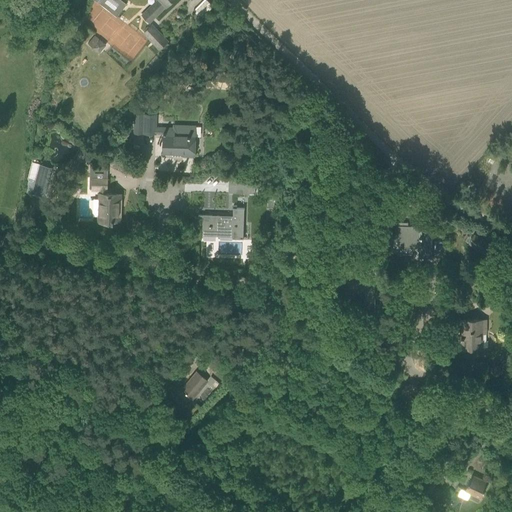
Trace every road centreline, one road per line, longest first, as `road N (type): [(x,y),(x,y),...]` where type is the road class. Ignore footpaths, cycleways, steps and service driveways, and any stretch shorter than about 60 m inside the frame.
road 1 (residential): [(511,235),(397,163),(231,0)]
road 2 (residential): [(401,363),(273,292),(150,271)]
road 3 (residential): [(150,271),(0,242)]
road 4 (residential): [(511,425),(401,363)]
